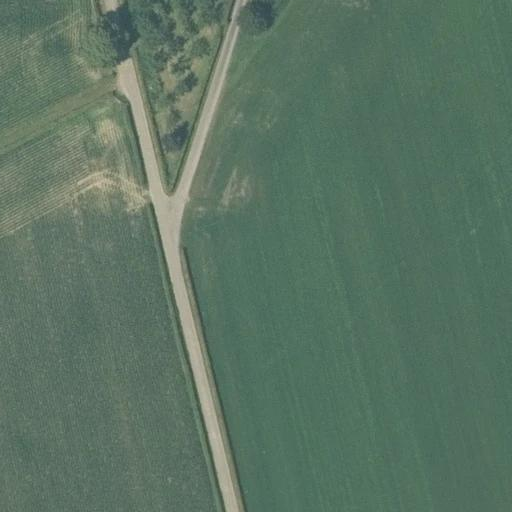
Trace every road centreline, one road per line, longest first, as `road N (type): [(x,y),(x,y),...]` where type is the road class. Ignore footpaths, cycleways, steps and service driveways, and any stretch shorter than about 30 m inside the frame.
road 1 (unclassified): [(231,511),(108,0)]
road 2 (track): [(166,236),(233,31)]
road 3 (track): [(0,145),(128,78)]
